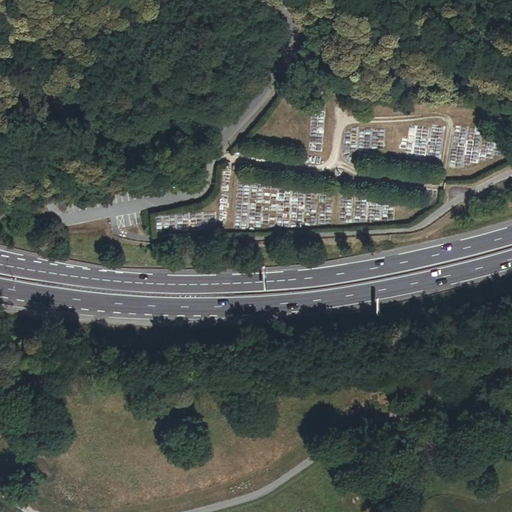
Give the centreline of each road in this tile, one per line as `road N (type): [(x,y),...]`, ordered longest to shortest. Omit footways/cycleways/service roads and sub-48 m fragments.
road 1 (trunk): [(0,288),(137,308),(221,310),(309,305),(511,262)]
road 2 (trunk): [(511,236),(291,281),(158,282),(59,272)]
road 3 (unclassified): [(0,200),(203,154),(256,101),(286,44)]
road 4 (track): [(281,54),(395,58),(511,47)]
